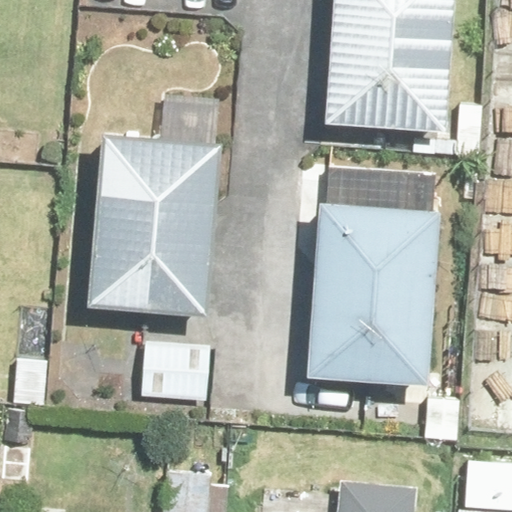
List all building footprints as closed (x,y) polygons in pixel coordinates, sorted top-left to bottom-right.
[(484,109),(448,106),(457,0),(339,0),(329,124),(439,133),(437,154),(480,157),(484,109)] [(220,147),(107,138),(93,307),(206,316),(220,147)] [(432,217),(329,210),(317,376),(420,384),(432,217)] [(212,349),(148,343),(143,399),(207,405),(212,349)] [(511,511),(511,471),(469,465),(461,511),(511,511)] [(219,511),(223,480),(168,475),(164,511),(219,511)] [(423,511),(424,488),(337,485),(335,511),(423,511)]
